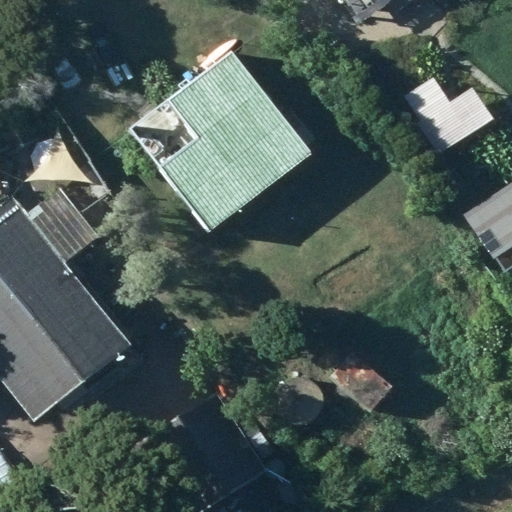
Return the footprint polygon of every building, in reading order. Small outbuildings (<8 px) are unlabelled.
[(204,233),(304,153),(223,52),(162,100),(193,138),(153,169),(204,233)] [(10,111),(0,118),(0,136),(11,153),(31,140),(10,111)] [(0,385),(28,421),(123,348),(59,263),(94,236),(58,189),(22,217),(7,197),(0,202),(0,385)] [(351,354),(329,377),(352,402),(375,378),(351,354)] [(212,396),(129,450),(169,511),(196,511),(261,471),(257,465),(272,455),(254,427),(238,437),(212,396)]
